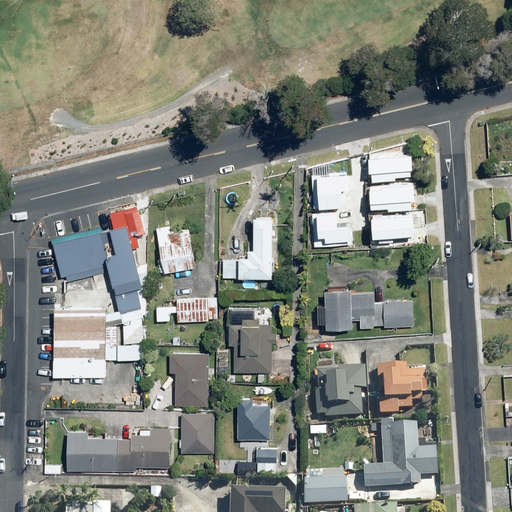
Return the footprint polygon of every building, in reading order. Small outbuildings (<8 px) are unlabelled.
[(419,242),(415,152),(372,154),(375,244),(419,242)] [(352,171),(322,171),(322,244),(352,244),(352,171)] [(114,222),(54,236),(62,267),(109,256),(121,303),(108,305),(106,352),(142,354),(146,297),(130,233),(143,230),(136,203),(111,209),(114,222)] [(275,214),(255,214),(255,247),(250,247),(250,253),(241,253),(241,259),(222,259),(222,276),(275,276),(275,214)] [(172,230),(171,224),(158,226),(166,271),(197,265),(190,227),(172,230)] [(327,327),(353,327),(354,319),(361,319),(361,325),(375,326),(375,323),(384,323),(383,325),(414,326),(415,300),(376,298),(376,292),(353,291),(353,285),(328,285),(327,327)] [(179,297),(179,305),(158,305),(158,318),(169,318),(170,310),(178,310),(178,320),(213,320),(213,304),(218,304),(218,295),(213,295),(208,295),(208,296),(196,296),(196,297),(179,297)] [(106,306),(59,304),(56,370),(104,372),(106,306)] [(273,321),(269,321),(259,320),(259,317),(243,316),(243,320),(230,319),(229,342),(235,343),(234,372),(245,372),(245,383),(267,384),(268,371),(271,371),(272,341),(277,342),(278,331),(273,331),(273,321)] [(171,349),(170,371),(177,371),(177,403),(208,404),(210,350),(171,349)] [(367,366),(340,365),(340,371),(319,371),(319,390),(317,390),(317,415),(363,416),(363,392),(357,391),(357,389),(366,389),(367,366)] [(409,371),(409,366),(379,365),(378,390),(386,390),(386,400),(378,399),(378,414),(400,415),(400,408),(414,408),(414,396),(427,397),(428,371),(409,371)] [(255,401),(256,395),(240,395),(239,437),(270,438),(272,401),(255,401)] [(215,451),(216,411),(184,409),(182,450),(215,451)] [(371,488),(422,484),(422,486),(434,485),(433,473),(422,474),(420,438),(417,438),(416,424),(393,426),(394,440),(381,441),(383,464),(369,465),(371,488)] [(67,468),(137,470),(138,465),(172,466),(174,427),(142,426),(142,431),(133,431),(133,436),(89,434),(89,430),(68,429),(67,468)] [(436,426),(428,426),(428,440),(437,440),(436,426)] [(316,447),(318,429),(310,428),(308,446),(316,447)] [(258,465),(258,461),(278,462),(278,448),(258,447),(258,458),(240,457),(239,465),(258,465)] [(287,511),(288,490),(232,489),(231,511),(287,511)] [(111,511),(112,503),(96,503),(95,511),(111,511)]
